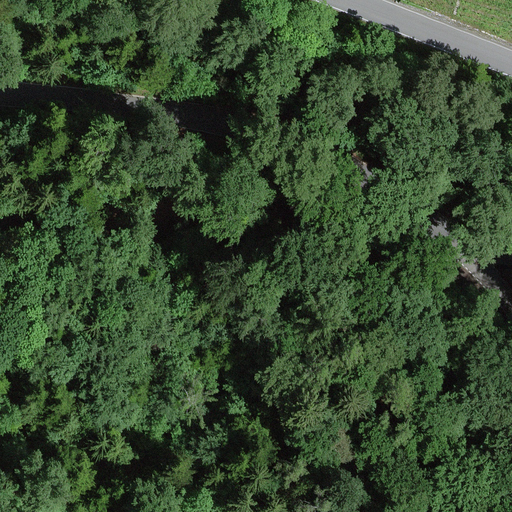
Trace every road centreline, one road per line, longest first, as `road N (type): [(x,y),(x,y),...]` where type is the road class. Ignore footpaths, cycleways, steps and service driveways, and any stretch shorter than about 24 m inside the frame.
road 1 (tertiary): [(442,229),(363,175),(262,133),(0,91)]
road 2 (track): [(333,232),(0,195)]
road 3 (secondary): [(351,0),(511,62)]
